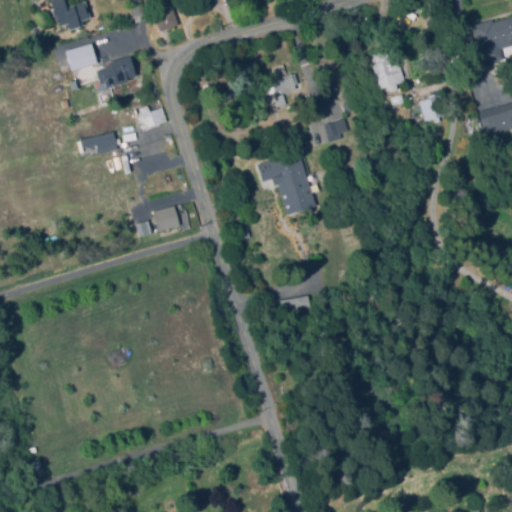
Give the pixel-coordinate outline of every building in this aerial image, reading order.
[(70,27),(69,21),(61,24),(57,13),(55,14),(51,0),(62,0),(65,7),(85,1),(89,15),(82,17),(83,23),(70,27)] [(161,30),(156,15),(173,8),(179,24),(161,30)] [(486,62),(473,25),(492,19),(493,23),(511,16),(511,42),(500,47),(503,56),(486,62)] [(86,65),(82,52),(97,46),(102,60),(86,65)] [(382,89),(372,55),(397,47),(406,82),(382,89)] [(107,87),(106,82),(100,83),(96,69),(111,65),(110,62),(129,56),(135,76),(128,78),(128,80),(118,83),(118,84),(107,87)] [(338,96),(324,94),(327,71),(341,73),(338,96)] [(78,85),(75,75),(83,73),(86,83),(78,85)] [(278,105),(270,80),(295,73),(299,86),(283,91),(286,103),(278,105)] [(70,86),(63,81),(66,76),(73,82),(70,86)] [(142,127),(139,118),(142,117),(137,99),(157,93),(165,120),(142,127)] [(435,123),(433,117),(425,120),(420,100),(439,94),(445,111),(440,113),(443,120),(435,123)] [(511,131),(511,128),(483,135),(479,119),(483,118),(481,111),(511,102),(511,131)] [(329,141),(324,124),(344,117),(348,129),(340,132),(342,137),(329,141)] [(104,150),(103,147),(97,149),(96,143),(80,146),(78,139),(113,132),(116,147),(104,150)] [(287,214),(269,162),(294,153),(313,205),(287,214)] [(309,193),(316,192),(314,173),(306,174),(309,193)] [(132,217),(130,208),(154,203),(155,208),(144,210),(145,215),(132,217)] [(159,229),(155,210),(176,207),(179,226),(159,229)] [(140,234),(136,224),(152,219),(155,230),(140,234)] [(285,314),(282,299),(308,294),(311,309),(285,314)] [(34,472),(31,459),(40,457),(43,470),(34,472)]
